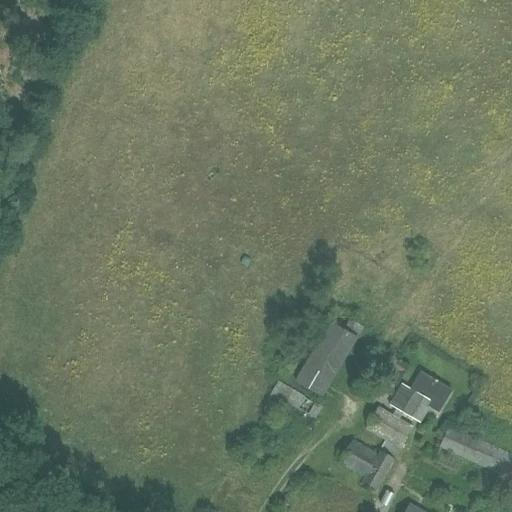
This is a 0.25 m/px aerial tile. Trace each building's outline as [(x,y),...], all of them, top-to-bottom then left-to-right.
[(332,314),(303,374),(332,388),(361,328),(332,314)] [(406,370),(393,362),(383,378),(396,386),(406,370)] [(420,425),(430,408),(438,413),(452,390),(420,371),(409,389),(401,385),(388,406),(420,425)] [(322,408),(278,382),(264,405),(308,431),(322,408)] [(362,483),(377,491),(394,460),(413,427),(378,407),(365,431),(385,441),(379,453),(378,452),(376,454),(351,440),(339,464),(364,478),(362,483)] [(511,455),(448,427),(439,450),(511,481),(511,455)]
